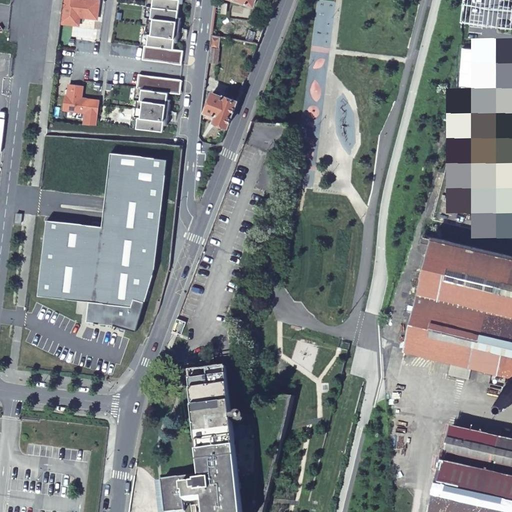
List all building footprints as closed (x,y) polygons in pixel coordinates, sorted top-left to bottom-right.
[(64,0),(63,18),(77,19),(78,10),(83,11),(96,12),(96,0),(64,0)] [(149,0),(149,9),(151,10),(150,26),(147,26),(146,37),(143,37),(141,51),(180,55),(182,41),(172,40),(173,33),(173,29),(177,29),(179,13),(175,12),(175,8),(176,0),(149,0)] [(220,47),(222,37),(211,35),(208,61),(219,62),(221,48),(221,47),(220,47)] [(181,70),(138,65),(136,80),(141,80),(140,91),(143,92),(141,109),(138,108),(137,119),(163,122),(164,115),(165,111),(168,112),(170,95),(166,94),(167,90),(167,83),(180,85),(181,70)] [(85,107),(84,119),(96,120),(98,95),(80,93),(81,80),(67,79),(66,92),(63,92),(62,105),(85,107)] [(227,125),(237,100),(225,96),(224,97),(213,93),(207,111),(208,112),(206,117),(215,120),(215,121),(227,125)] [(51,218),(45,298),(95,305),(91,326),(119,330),(142,338),(161,275),(170,151),(113,147),(107,222),(51,218)] [(511,257),(432,239),(406,348),(511,374),(511,257)] [(195,501),(196,511),(246,511),(235,364),(197,368),(206,479),(200,479),(201,481),(187,482),(186,480),(168,481),(169,492),(160,493),(161,502),(169,502),(171,511),(190,511),(189,501),(195,501)] [(511,511),(511,440),(452,426),(433,511),(511,511)]
